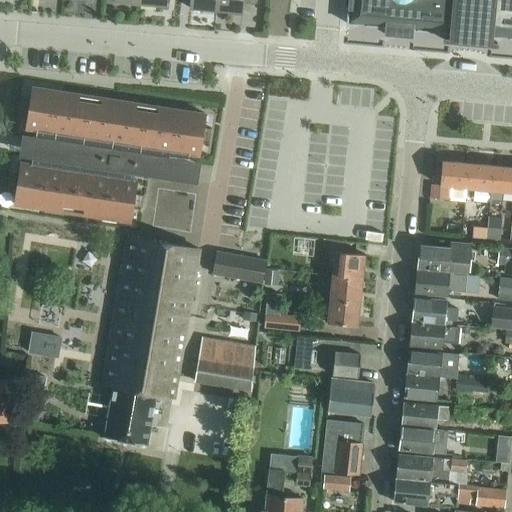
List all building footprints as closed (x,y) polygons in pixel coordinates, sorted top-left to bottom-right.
[(190,0),(190,8),(216,11),(216,0),(190,0)] [(216,0),(216,11),(241,13),(242,2),(255,3),(255,0),(216,0)] [(511,0),(349,0),(349,8),(347,24),(385,27),(385,34),(412,37),(413,30),(444,33),(444,39),(470,42),(482,43),(496,44),(497,37),(511,38),(511,0)] [(36,130),(32,156),(31,164),(21,162),(19,176),(10,174),(8,189),(17,190),(15,204),(132,221),(134,208),(142,209),(144,194),(136,193),(138,180),(135,179),(137,171),(186,179),(190,153),(200,155),(202,141),(211,142),(213,128),(204,126),(206,113),(32,87),(30,100),(22,99),(20,114),(28,115),(26,129),(36,130)] [(451,187),(464,189),(467,164),(442,161),(440,186),(441,187),(440,200),(450,201),(451,187)] [(467,164),(464,189),(489,191),(492,166),(467,164)] [(511,167),(492,166),(489,191),(491,191),(490,205),(502,206),(503,192),(511,192),(511,167)] [(489,217),(488,228),(501,229),(502,218),(489,217)] [(474,227),(473,237),(485,238),(486,228),(474,227)] [(486,228),(485,238),(500,239),(501,229),(488,228),(486,228)] [(174,398),(199,249),(126,237),(102,385),(112,386),(104,436),(148,443),(156,395),(174,398)] [(332,267),(331,275),(362,278),(364,255),(360,254),(362,240),(330,237),(328,266),(332,267)] [(419,245),(417,269),(470,273),(472,249),(419,245)] [(497,264),(508,265),(508,274),(511,273),(511,248),(499,248),(497,264)] [(267,259),(262,258),(218,251),(214,272),(263,281),(267,259)] [(417,269),(415,294),(448,296),(448,290),(453,290),(453,291),(465,292),(467,276),(453,275),(454,273),(470,274),(470,273),(417,269)] [(266,270),(265,285),(278,286),(279,271),(266,270)] [(331,275),(329,298),(360,301),(362,278),(331,275)] [(511,295),(511,279),(501,279),(499,294),(511,295)] [(267,293),(266,304),(280,306),(281,294),(267,293)] [(360,301),(329,298),(326,323),(357,326),(360,301)] [(415,298),(412,321),(445,324),(445,322),(457,324),(459,309),(446,307),(447,301),(415,298)] [(494,327),(511,328),(511,308),(496,307),(494,327)] [(244,312),(243,320),(245,320),(256,322),(257,314),(244,312)] [(266,315),(264,328),(286,330),(288,317),(279,316),(266,315)] [(412,321),(410,345),(442,348),(443,342),(458,344),(460,328),(445,326),(445,324),(412,321)] [(34,330),(30,352),(60,357),(64,335),(34,330)] [(202,338),(199,358),(195,382),(248,390),(256,346),(202,338)] [(409,350),(407,374),(444,377),(444,372),(440,371),(441,362),(453,363),(454,355),(409,350)] [(334,352),(332,375),(358,377),(360,355),(334,352)] [(33,373),(30,390),(34,390),(44,392),(47,376),(33,373)] [(407,374),(405,397),(437,400),(438,394),(442,395),(444,377),(407,374)] [(327,411),(366,416),(370,416),(374,384),(331,378),(327,411)] [(456,390),(473,392),(486,392),(487,381),(474,380),(457,378),(456,390)] [(15,408),(16,394),(8,393),(9,381),(0,380),(0,421),(1,422),(3,419),(6,419),(7,407),(15,408)] [(404,402),(402,427),(448,431),(448,430),(436,429),(437,420),(448,421),(449,407),(404,402)] [(471,406),(455,404),(454,416),(470,418),(471,406)] [(497,411),(496,420),(507,421),(508,412),(497,411)] [(321,471),(350,474),(360,475),(365,424),(327,420),(321,471)] [(402,427),(399,450),(446,454),(448,431),(402,427)] [(502,438),(501,449),(511,449),(511,439),(502,438)] [(399,454),(396,477),(442,482),(444,459),(399,454)] [(444,459),(442,482),(448,483),(449,471),(466,473),(467,459),(450,458),(450,460),(444,459)] [(267,494),(266,494),(265,511),(262,510),(261,511),(301,511),(303,498),(282,496),(284,470),(269,469),(267,494)] [(296,483),(309,485),(310,474),(297,472),(296,483)] [(348,491),(348,488),(349,478),(325,476),(323,489),(348,491)] [(394,502),(397,502),(440,506),(441,496),(447,497),(447,494),(452,494),(453,483),(448,483),(442,482),(396,477),(394,502)] [(457,495),(457,496),(456,503),(471,505),(471,498),(476,498),(476,505),(505,508),(507,489),(501,489),(501,488),(494,487),(458,484),(457,495)]
